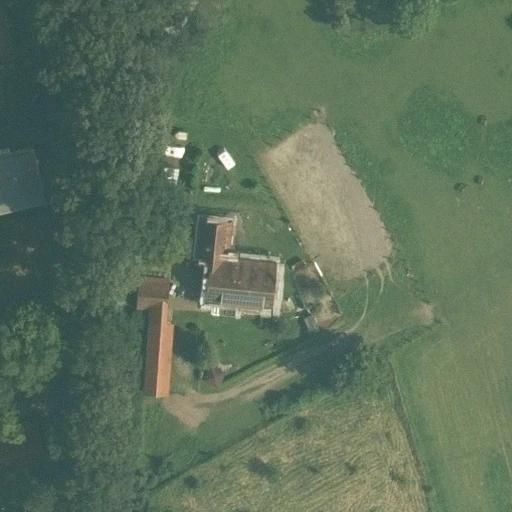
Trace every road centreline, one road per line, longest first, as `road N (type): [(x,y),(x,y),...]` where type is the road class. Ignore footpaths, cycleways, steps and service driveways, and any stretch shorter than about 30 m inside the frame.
road 1 (residential): [(63,511),(82,116),(77,66),(57,9)]
road 2 (unclassified): [(162,45),(135,135),(113,304),(112,511)]
